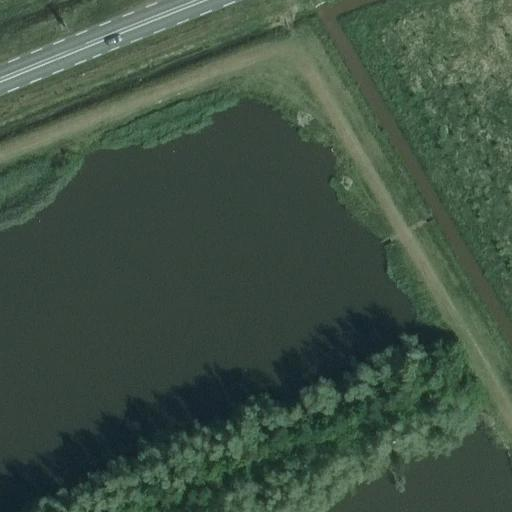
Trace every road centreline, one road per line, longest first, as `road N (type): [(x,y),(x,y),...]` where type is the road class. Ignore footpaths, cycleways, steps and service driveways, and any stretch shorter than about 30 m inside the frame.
road 1 (track): [(0,155),(247,59),(295,55),(511,420)]
road 2 (secondary): [(0,80),(203,0)]
